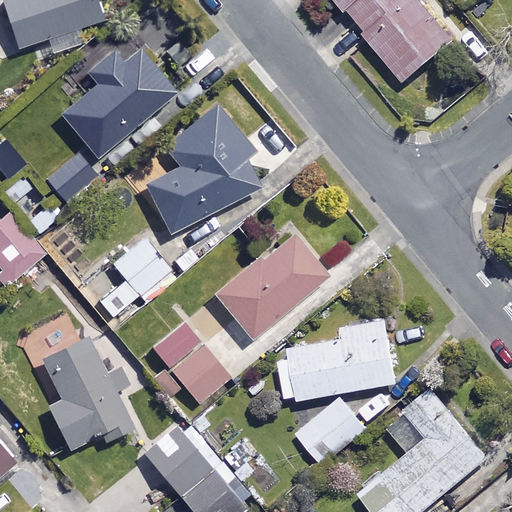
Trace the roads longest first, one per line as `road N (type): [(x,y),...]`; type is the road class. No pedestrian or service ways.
road 1 (residential): [(412,206),(241,0)]
road 2 (residential): [(511,326),(412,206)]
road 3 (residential): [(412,206),(511,122)]
